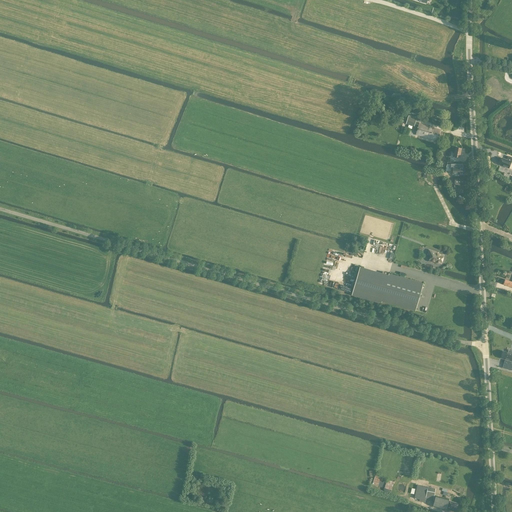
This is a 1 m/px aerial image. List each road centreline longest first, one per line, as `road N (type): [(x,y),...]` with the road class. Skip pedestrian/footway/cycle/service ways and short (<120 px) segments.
road 1 (unclassified): [(486,350),(0,210)]
road 2 (secondary): [(486,350),(470,0)]
road 3 (track): [(295,6),(290,28),(446,98)]
road 4 (secondary): [(494,511),(486,350)]
